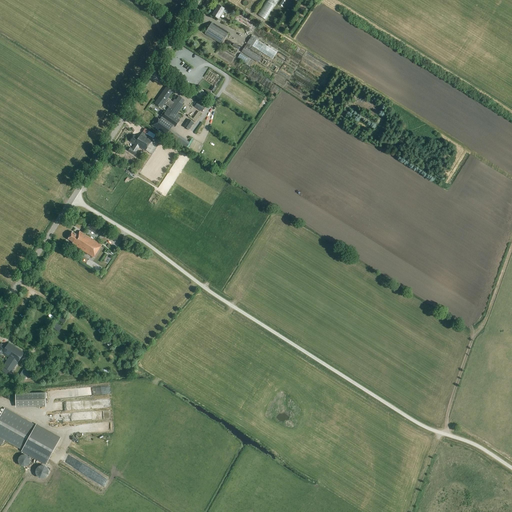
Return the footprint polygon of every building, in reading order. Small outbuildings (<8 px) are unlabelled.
[(269,0),(261,15),(268,20),(281,0),(269,0)] [(226,14),(227,11),(219,6),(213,15),(218,18),(223,12),(226,14)] [(222,44),(229,33),(212,22),(205,34),(222,44)] [(277,52),(252,36),(242,52),(259,63),(262,58),(247,48),(249,44),(273,59),(277,52)] [(223,50),(220,54),(229,61),(232,56),(223,50)] [(173,92),(167,87),(155,103),(161,108),(164,104),(169,107),(166,111),(162,117),(160,120),(154,127),(166,135),(170,129),(172,126),(174,127),(179,121),(177,119),(180,116),(177,113),(183,106),(181,104),(184,100),(179,96),(176,100),(175,100),(173,102),(168,99),(173,92)] [(362,95),(359,102),(382,114),(385,107),(362,95)] [(202,111),(205,107),(198,102),(195,106),(202,111)] [(190,116),(192,118),(198,110),(196,108),(190,116)] [(199,111),(193,119),(196,121),(201,113),(199,111)] [(189,130),(194,123),(189,119),(184,126),(189,130)] [(179,135),(170,129),(166,135),(175,141),(179,135)] [(153,139),(143,132),(139,138),(134,135),(130,141),(135,145),(132,149),(131,147),(128,151),(135,155),(138,152),(137,151),(140,147),(146,151),(146,150),(151,153),(156,145),(152,142),(153,139)] [(126,174),(133,178),(135,173),(129,169),(126,174)] [(87,228),(98,235),(99,233),(101,230),(102,228),(92,221),(90,224),(87,228)] [(102,246),(80,232),(78,235),(73,232),(68,239),(73,243),(73,244),(94,258),(102,246)] [(24,353),(9,343),(6,347),(2,344),(0,346),(0,354),(1,355),(2,353),(9,358),(3,367),(12,372),(24,353)] [(46,391),(16,392),(16,406),(46,405),(46,391)] [(46,463),(60,438),(4,408),(0,416),(0,444),(1,446),(4,440),(46,463)] [(70,421),(89,419),(89,413),(50,415),(51,425),(71,424),(70,421)] [(94,431),(114,430),(114,423),(93,424),(79,425),(79,433),(94,432),(94,431)] [(24,467),(27,466),(30,464),(30,461),(30,458),(28,455),(25,454),(21,455),(19,457),(18,460),(19,464),(21,466),(24,467)] [(43,479),(47,478),(49,475),(49,471),(48,468),(45,466),(42,465),(40,466),(38,467),(36,470),(36,473),(37,477),(40,479),(43,479)] [(106,486),(110,480),(104,476),(100,482),(106,486)]
